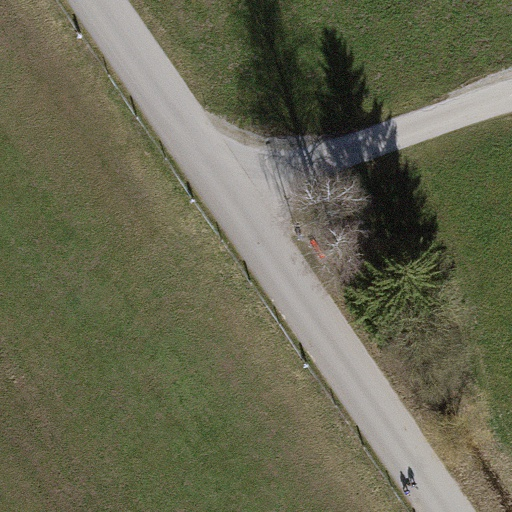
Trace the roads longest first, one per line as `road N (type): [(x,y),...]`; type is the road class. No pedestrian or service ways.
road 1 (unclassified): [(95,0),(446,511)]
road 2 (track): [(85,511),(0,388)]
